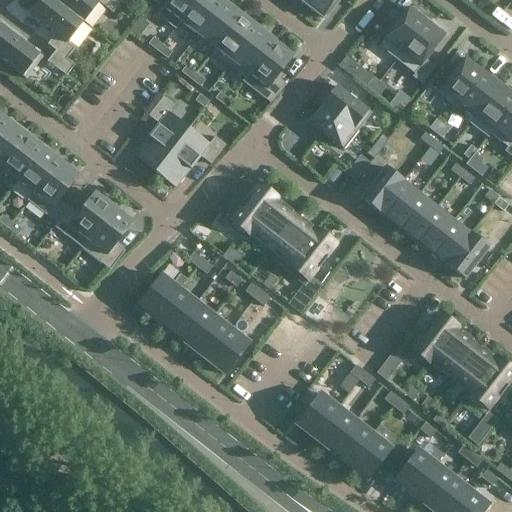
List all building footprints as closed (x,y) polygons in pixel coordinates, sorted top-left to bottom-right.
[(43,0),(33,14),(56,32),(47,45),(47,46),(55,51),(66,59),(72,51),(74,49),(66,42),(82,22),(53,0),(43,0)] [(53,0),(82,22),(97,2),(112,13),(120,2),(117,0),(53,0)] [(169,0),(158,16),(175,29),(181,21),(197,0),(169,0)] [(197,0),(181,21),(198,34),(223,2),(219,0),(197,0)] [(306,0),(303,5),(322,19),(336,0),(306,0)] [(198,34),(215,48),(240,16),(223,2),(198,34)] [(384,39),(378,46),(396,60),(426,21),(408,7),(385,36),(383,39),(384,39)] [(215,48),(212,51),(229,65),(257,29),(240,16),(215,48)] [(445,36),(426,21),(396,60),(414,74),(417,70),(420,67),(445,36)] [(41,57),(1,27),(0,27),(0,57),(25,77),(41,57)] [(229,65),(246,78),(274,42),(257,29),(229,65)] [(147,44),(157,52),(162,45),(152,38),(147,44)] [(246,78),(243,82),(270,103),(285,85),(274,76),(291,55),(274,42),(246,78)] [(171,53),(162,45),(157,52),(166,59),(171,53)] [(47,61),(65,76),(74,65),(66,59),(55,51),(47,61)] [(438,93),(456,107),(459,105),(483,72),(464,58),(443,86),(440,90),(438,93)] [(185,66),(180,72),(190,80),(195,73),(185,66)] [(459,105),(474,117),(499,84),(483,72),(459,105)] [(195,73),(190,80),(199,87),(204,81),(195,73)] [(373,77),(365,87),(371,92),(379,82),(373,77)] [(385,87),(379,82),(371,92),(378,97),(385,87)] [(474,117),(469,124),(488,138),(490,134),(511,106),(511,94),(499,84),(474,117)] [(335,86),(321,104),(357,132),(371,114),(368,111),(335,86)] [(214,99),(223,106),(228,100),(219,92),(214,99)] [(194,101),(204,108),(209,102),(199,94),(194,101)] [(135,156),(155,171),(187,130),(167,114),(173,105),(163,96),(148,116),(159,125),(135,156)] [(307,122),(339,148),(340,147),(343,150),(357,132),(321,104),(307,122)] [(511,106),(490,134),(507,147),(508,146),(510,144),(510,145),(511,142),(511,106)] [(436,119),(429,129),(435,134),(442,124),(436,119)] [(0,166),(25,135),(8,121),(0,131),(0,166)] [(441,139),(449,129),(442,124),(435,134),(441,139)] [(175,187),(199,156),(210,164),(225,145),(214,137),(207,146),(187,130),(155,171),(175,187)] [(419,139),(429,147),(434,140),(424,133),(419,139)] [(0,166),(17,180),(42,148),(25,135),(0,166)] [(381,135),(374,145),(380,150),(388,140),(381,135)] [(438,154),(443,148),(434,140),(429,147),(438,154)] [(367,154),(373,159),(380,150),(374,145),(367,154)] [(477,151),(470,146),(463,155),(469,160),(477,151)] [(9,190),(25,203),(27,201),(33,193),(34,193),(59,161),(42,148),(17,180),(9,190)] [(469,160),(476,165),(479,162),(483,156),(477,151),(469,160)] [(33,193),(27,201),(45,215),(76,175),(59,161),(34,193),(33,193)] [(449,171),(459,178),(464,171),(455,164),(454,164),(449,171)] [(384,166),(358,199),(377,213),(403,180),(384,166)] [(469,185),(474,179),(464,171),(459,178),(469,185)] [(403,180),(377,213),(394,226),(419,193),(403,180)] [(229,219),(224,225),(225,226),(245,241),(249,236),(279,198),(257,182),(241,203),(229,219)] [(483,197),(493,205),(498,198),(489,190),(483,197)] [(419,193),(394,226),(411,240),(437,207),(419,193)] [(68,208),(53,227),(81,248),(114,207),(96,194),(78,216),(68,208)] [(249,236),(268,251),(296,215),(278,201),(280,199),(279,198),(249,236)] [(503,212),(508,205),(498,198),(493,205),(503,212)] [(114,207),(81,248),(109,270),(124,251),(114,243),(131,221),(114,207)] [(437,207),(411,240),(428,253),(454,220),(437,207)] [(0,216),(0,224),(6,229),(11,222),(1,215),(0,216)] [(268,251),(287,265),(316,228),(315,227),(314,229),(296,215),(268,251)] [(428,253),(445,266),(471,233),(454,220),(428,253)] [(21,230),(11,222),(6,229),(16,236),(21,230)] [(287,265),(283,270),(302,286),(294,296),(306,306),(322,286),(311,278),(337,244),(316,228),(287,265)] [(490,248),(471,233),(445,266),(464,281),(490,248)] [(229,247),(221,257),(227,262),(228,262),(235,252),(229,247)] [(193,252),(186,260),(196,268),(202,260),(193,252)] [(242,257),(235,252),(228,262),(235,267),(242,257)] [(202,260),(196,268),(205,275),(212,267),(202,260)] [(229,272),(224,279),(235,288),(241,280),(229,272)] [(269,275),(262,285),(268,290),(276,280),(269,275)] [(162,277),(139,308),(156,321),(180,290),(162,277)] [(244,292),(253,299),(259,291),(258,290),(250,284),(248,286),(244,292)] [(156,321),(171,334),(197,301),(180,290),(156,321)] [(253,299),(263,307),(269,299),(259,291),(253,299)] [(181,344),(187,349),(214,315),(197,301),(171,334),(182,343),(181,344)] [(407,350),(428,366),(458,326),(437,310),(426,324),(427,325),(418,336),(418,335),(407,350)] [(187,349),(205,362),(231,328),(214,315),(187,349)] [(431,366),(449,379),(477,343),(459,330),(460,328),(458,326),(428,366),(430,367),(431,366)] [(250,343),(231,328),(205,362),(224,377),(250,343)] [(465,395),(466,396),(497,356),(495,355),(494,357),(477,343),(449,379),(466,393),(465,395)] [(390,354),(376,373),(386,381),(401,362),(390,354)] [(463,399),(484,416),(487,412),(488,413),(499,399),(498,398),(507,387),(507,388),(511,381),(511,368),(497,356),(466,396),(463,399)] [(349,374),(358,381),(365,373),(355,365),(349,374)] [(365,373),(358,381),(368,388),(374,380),(365,373)] [(405,396),(411,401),(419,391),(412,386),(410,389),(408,392),(405,396)] [(293,426),(313,441),(339,406),(320,391),(293,426)] [(383,400),(393,408),(399,400),(389,392),(383,400)] [(399,400),(393,408),(402,415),(406,409),(408,407),(399,400)] [(329,451),(330,453),(356,419),(339,406),(313,441),(328,452),(329,451)] [(437,414),(432,421),(442,428),(447,422),(437,414)] [(356,419),(330,453),(348,466),(373,433),(356,419)] [(419,430),(430,439),(435,432),(424,423),(419,430)] [(379,425),(373,433),(348,466),(367,481),(392,448),(389,445),(395,437),(379,425)] [(466,448),(472,453),(480,443),(473,438),(466,448)] [(456,453),(466,461),(472,453),(466,448),(463,445),(456,453)] [(392,481),(410,495),(436,462),(417,448),(392,481)] [(472,453),(466,461),(475,468),(482,460),(472,453)] [(421,506),(427,510),(454,476),(436,462),(410,495),(422,504),(421,506)] [(500,463),(495,470),(504,477),(509,471),(500,463)] [(480,478),(491,487),(497,479),(486,471),(480,478)] [(454,476),(427,510),(429,511),(455,511),(472,490),(454,476)] [(484,511),(490,504),(472,490),(455,511),(484,511)]
